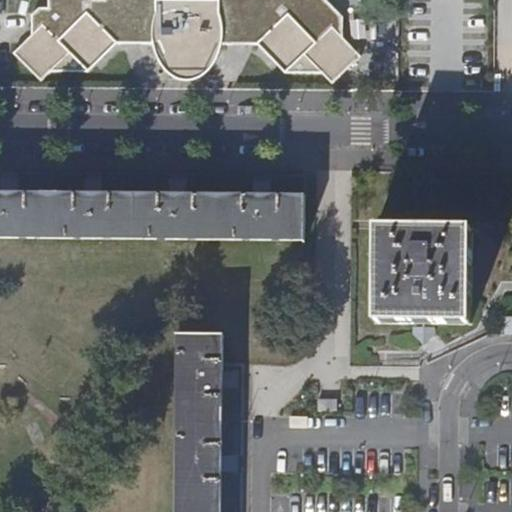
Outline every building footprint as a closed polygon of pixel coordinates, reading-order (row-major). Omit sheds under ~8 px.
[(47,0),(48,8),(39,8),(33,17),(33,36),(13,52),(42,80),(52,71),(87,72),(116,43),(153,43),(157,57),(165,69),(172,77),(186,80),(198,79),(209,70),(217,59),(221,44),(258,44),(285,73),(323,73),(333,84),(362,56),(343,37),(344,16),(326,0),(47,0)] [(20,184),(4,184),(4,194),(20,194),(20,184)] [(103,185),(87,185),(87,194),(103,194),(103,185)] [(187,185),(170,185),(171,195),(187,196),(187,185)] [(270,186),(254,186),(254,196),(270,196),(270,186)] [(4,194),(0,193),(0,238),(305,242),(305,196),(270,196),(254,196),(187,196),(171,195),(103,194),(87,194),(20,194),(4,194)] [(376,228),(376,265),(375,285),(375,325),(472,326),(472,229),(376,228)] [(376,265),(361,265),(360,285),(375,285),(376,265)] [(225,338),(177,337),(176,511),(223,511),(224,472),(224,457),(224,389),(225,373),(225,338)] [(234,372),(225,373),(224,389),(235,389),(234,372)] [(234,455),(224,457),(224,472),(234,473),(234,455)]
